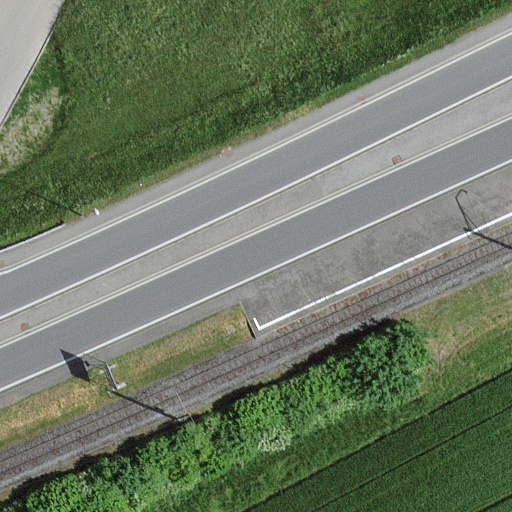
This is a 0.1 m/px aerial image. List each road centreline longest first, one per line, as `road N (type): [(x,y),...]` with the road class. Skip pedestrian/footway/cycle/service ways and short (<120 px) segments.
road 1 (secondary): [(511,57),(0,296)]
road 2 (secondary): [(0,369),(511,141)]
